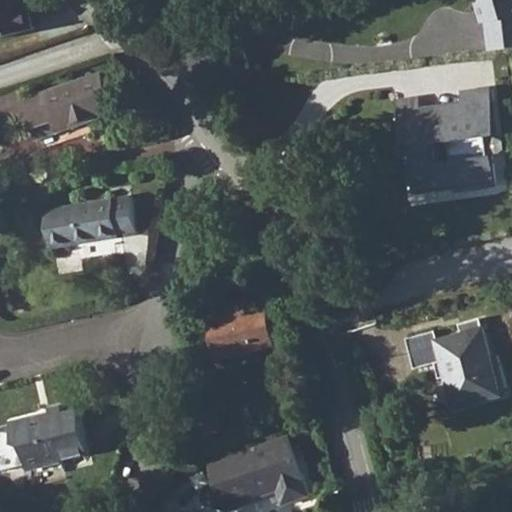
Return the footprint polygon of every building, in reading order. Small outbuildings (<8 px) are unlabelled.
[(8,0),(0,0),(0,37),(34,29),(28,6),(11,10),(8,0)] [(511,0),(479,0),(481,8),(485,6),(489,21),(492,50),(511,47),(511,0)] [(32,127),(33,127),(55,119),(60,129),(60,130),(115,110),(102,73),(24,99),(20,89),(0,96),(0,126),(11,123),(10,119),(27,113),(32,127)] [(487,135),(499,133),(493,89),(463,92),(465,104),(454,105),(436,107),(437,120),(423,122),(422,109),(401,118),(405,155),(411,154),(415,190),(475,183),(476,185),(486,184),(499,183),(496,155),(490,156),(487,135)] [(421,98),(398,101),(401,118),(422,109),(421,98)] [(134,197),(46,211),(52,245),(139,232),(134,197)] [(220,319),(212,321),(221,357),(277,345),(268,309),(252,312),(220,319)] [(431,334),(410,339),(422,368),(432,366),(439,364),(443,379),(451,411),(488,401),(486,396),(503,391),(494,358),(488,360),(477,321),(455,327),(459,339),(452,340),(451,339),(434,344),(431,334)] [(410,339),(404,341),(411,371),(422,368),(410,339)] [(194,404),(185,464),(201,466),(205,436),(219,438),(223,408),(194,404)] [(43,415),(12,422),(17,441),(27,444),(34,468),(93,454),(82,410),(67,413),(65,407),(53,409),(54,416),(46,418),(43,415)] [(281,435),(211,462),(229,510),(274,493),(280,507),(304,498),(281,435)]
